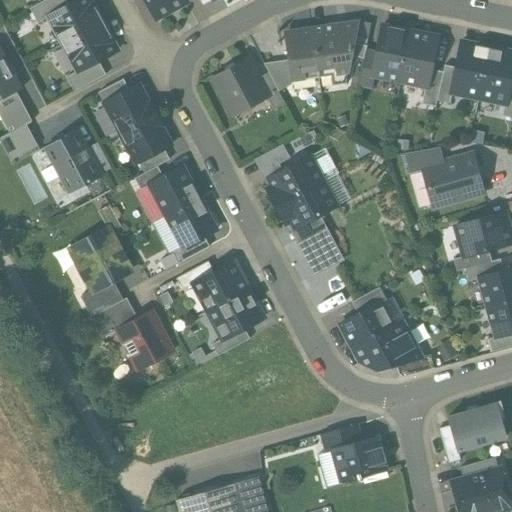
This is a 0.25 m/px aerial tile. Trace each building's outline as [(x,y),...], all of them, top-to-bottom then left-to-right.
[(48,18),(69,6),(65,0),(47,0),(46,1),(30,10),(37,24),(48,19),(48,18)] [(48,19),(63,46),(103,24),(90,0),(80,0),(69,6),(48,18),(48,19)] [(185,0),(146,0),(157,20),(187,4),(185,0)] [(346,23),(312,28),(319,79),(331,77),(332,87),(347,85),(352,58),(364,60),(366,51),(366,47),(355,44),(358,26),(346,23)] [(118,52),(103,24),(63,46),(77,72),(77,73),(98,62),(118,52)] [(411,32),(383,26),(378,54),(373,78),(374,78),(400,83),(411,32)] [(291,83),(319,79),(312,28),(284,32),(288,61),(291,83)] [(430,70),(437,37),(411,32),(400,83),(425,88),(426,88),(430,70)] [(478,100),(489,48),(461,43),(456,68),(451,94),(452,94),(478,100)] [(511,53),(489,48),(478,100),(504,105),(506,105),(511,81),(511,75),(511,53)] [(21,90),(0,51),(0,101),(15,94),(21,90)] [(378,54),(366,51),(364,60),(359,87),(372,90),(374,78),(373,78),(378,54)] [(264,65),(268,74),(278,92),(292,84),(291,83),(288,61),(264,65)] [(106,76),(98,62),(77,73),(77,72),(66,78),(74,93),(106,76)] [(214,80),(232,115),(266,97),(267,97),(258,79),(249,62),(214,80)] [(451,94),(456,68),(444,66),(443,73),(437,101),(450,104),(452,94),(451,94)] [(443,73),(430,70),(426,88),(425,88),(422,105),(436,108),(437,101),(443,73)] [(258,79),(267,97),(266,97),(274,111),(285,105),(278,92),(268,74),(258,79)] [(99,93),(104,103),(129,90),(123,80),(99,93)] [(511,80),(511,81),(506,105),(504,105),(502,116),(511,117),(511,80)] [(104,103),(120,134),(153,116),(147,104),(149,103),(139,85),(129,90),(104,103)] [(15,94),(0,101),(0,113),(10,134),(27,126),(32,123),(15,94)] [(160,129),(153,116),(120,134),(137,165),(139,163),(164,150),(172,146),(162,128),(160,129)] [(27,126),(10,134),(0,139),(0,141),(11,162),(38,148),(27,126)] [(102,178),(77,131),(45,148),(70,194),(102,178)] [(269,180),(283,172),(279,165),(290,159),(283,145),(254,161),(269,189),(272,187),(269,180)] [(444,163),(440,149),(405,156),(410,174),(423,172),(422,169),(444,163)] [(164,150),(139,163),(145,174),(158,167),(170,160),(164,150)] [(434,208),(484,194),(472,155),(444,163),(422,169),(423,172),(434,208)] [(267,189),(277,207),(323,182),(310,158),(283,172),(269,180),(272,187),(269,189),(267,189)] [(149,185),(163,178),(158,167),(145,174),(134,179),(140,191),(150,187),(149,185)] [(150,187),(166,217),(200,199),(183,167),(163,178),(149,185),(150,187)] [(337,207),(323,182),(277,207),(284,222),(286,222),(290,219),(295,229),(320,216),(337,207)] [(217,231),(200,199),(166,217),(182,248),(183,249),(204,238),(217,231)] [(98,212),(108,230),(110,234),(120,228),(109,206),(98,212)] [(511,238),(505,213),(455,227),(463,258),(489,251),(511,244),(511,238)] [(345,262),(320,216),(295,229),(290,219),(286,222),(296,242),(295,243),(314,278),(345,262)] [(110,234),(108,230),(71,250),(93,291),(94,292),(113,282),(131,273),(110,234)] [(210,248),(204,238),(183,249),(182,248),(172,253),(178,265),(210,248)] [(454,261),(457,272),(466,270),(492,263),(489,251),(463,258),(454,261)] [(466,270),(469,282),(479,280),(478,279),(504,272),(500,260),(492,263),(466,270)] [(193,284),(214,273),(208,262),(177,279),(183,291),(194,286),(193,284)] [(194,286),(208,313),(249,291),(234,263),(214,273),(193,284),(194,286)] [(479,280),(487,309),(511,302),(511,269),(504,272),(478,279),(479,280)] [(419,271),(408,277),(414,287),(425,282),(419,271)] [(91,318),(95,316),(123,301),(113,282),(94,292),(93,291),(80,298),(91,318)] [(358,316),(381,303),(386,301),(379,288),(352,303),(358,316)] [(264,319),(249,291),(208,313),(223,340),(223,341),(245,329),(264,319)] [(106,338),(117,332),(138,321),(127,299),(123,301),(95,316),(106,338)] [(511,302),(487,309),(495,338),(511,333),(511,302)] [(352,348),(394,326),(381,303),(358,316),(340,325),(352,348)] [(138,321),(117,332),(138,371),(173,353),(152,313),(138,321)] [(394,326),(352,348),(360,364),(377,371),(396,366),(421,359),(420,358),(402,322),(394,326)] [(250,340),(245,329),(223,341),(223,340),(212,345),(218,357),(250,340)] [(495,338),(487,340),(491,354),(511,348),(511,333),(495,338)] [(448,341),(436,348),(444,362),(457,355),(448,341)] [(431,356),(420,358),(421,359),(396,366),(399,379),(434,370),(431,356)] [(497,404),(447,418),(450,427),(457,453),(458,453),(506,439),(497,404)] [(327,454),(332,452),(332,451),(361,443),(356,426),(322,436),(327,454)] [(460,461),(458,453),(457,453),(450,427),(439,429),(449,465),(460,461)] [(361,443),(332,451),(332,452),(341,485),(386,472),(376,438),(361,443)] [(460,468),(463,480),(498,470),(495,459),(460,468)] [(463,480),(452,483),(458,505),(456,507),(456,511),(497,511),(511,508),(501,470),(498,470),(463,480)] [(179,511),(267,511),(258,479),(177,501),(179,511)]
